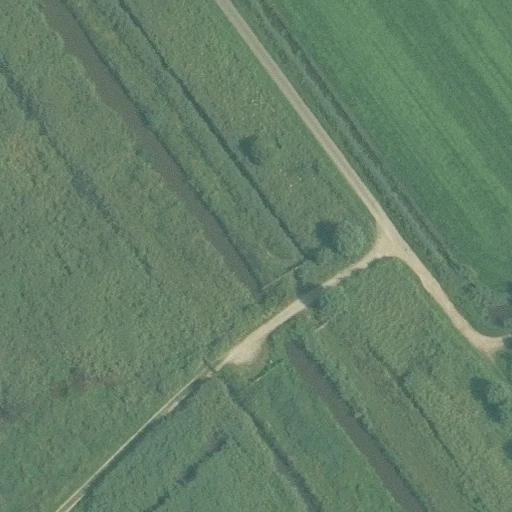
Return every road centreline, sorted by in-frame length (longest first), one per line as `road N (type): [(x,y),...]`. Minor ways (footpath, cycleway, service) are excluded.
road 1 (unclassified): [(397,245),(221,0)]
road 2 (track): [(273,331),(65,511)]
road 3 (track): [(305,302),(454,511)]
road 4 (track): [(485,352),(397,245)]
